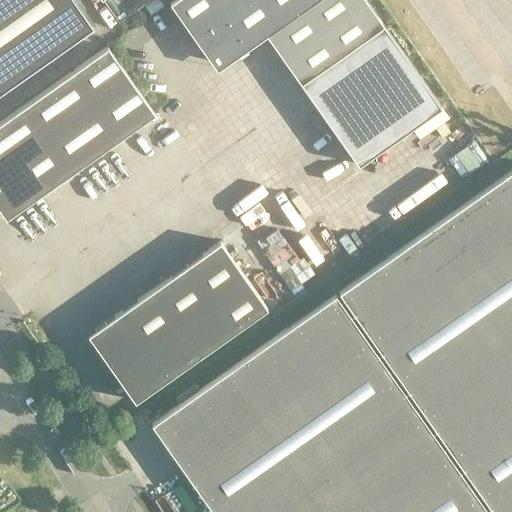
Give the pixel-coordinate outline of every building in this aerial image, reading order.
[(0,0),(0,91),(93,26),(74,0),(0,0)] [(366,0),(170,0),(170,1),(211,60),(224,62),(266,32),(358,163),(440,104),(366,0)] [(154,112),(107,45),(0,120),(0,208),(0,209),(13,211),(32,197),(32,198),(154,112)] [(511,511),(511,167),(151,422),(214,511),(511,511)] [(267,306),(220,239),(114,314),(95,328),(93,340),(110,365),(134,399),(267,306)]
